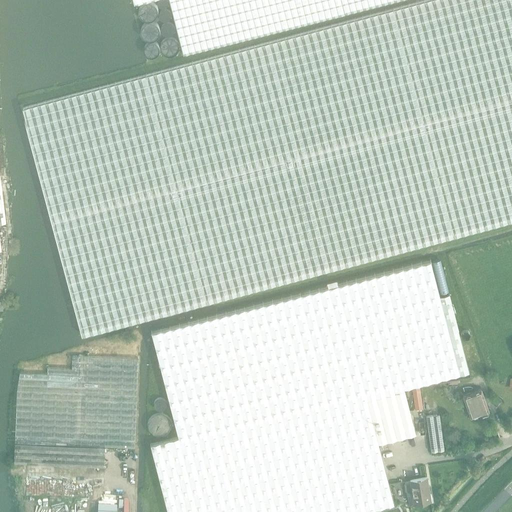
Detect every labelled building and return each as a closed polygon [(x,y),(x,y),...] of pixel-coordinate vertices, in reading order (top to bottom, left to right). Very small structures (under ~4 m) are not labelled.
[(511,0),(424,0),(148,74),(22,107),(83,335),(205,302),(511,220),(511,0)] [(133,0),(134,3),(146,0),(170,0),(184,53),(396,0),(133,0)] [(177,50),(172,10),(167,11),(165,1),(142,4),(144,20),(145,19),(150,55),(156,54),(156,53),(177,50)] [(432,259),(440,293),(448,291),(440,257),(432,259)] [(357,511),(393,503),(377,442),(366,397),(403,387),(468,371),(448,293),(438,295),(429,260),(419,262),(224,313),(177,325),(150,332),(177,436),(149,443),(166,511),(357,511)] [(72,355),(71,368),(47,367),(47,373),(19,372),(16,391),(13,463),(18,463),(23,463),(52,464),(103,466),(104,447),(134,448),(136,397),(138,358),(72,355)] [(419,386),(411,387),(414,409),(415,409),(422,408),(423,408),(419,386)] [(414,432),(403,387),(366,397),(377,442),(414,432)] [(489,411),(480,388),(463,394),(470,416),(480,413),(483,415),(487,414),(488,411),(489,411)] [(147,426),(148,431),(151,435),(155,437),(159,438),(164,437),(168,434),(170,430),(171,426),(170,421),(167,417),(163,415),(159,414),(154,415),(150,418),(148,422),(147,426)] [(439,414),(426,415),(431,452),(444,450),(439,414)] [(413,503),(430,500),(426,477),(409,480),(413,503)]
